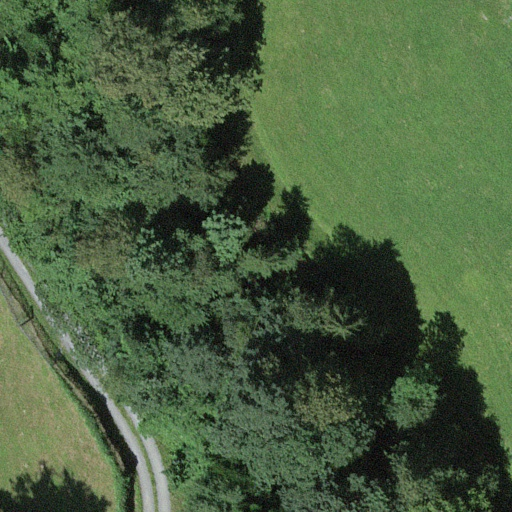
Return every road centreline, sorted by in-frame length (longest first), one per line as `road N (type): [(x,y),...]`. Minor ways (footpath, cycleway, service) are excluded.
road 1 (track): [(502,511),(439,377),(260,173),(237,103),(236,48),(253,0)]
road 2 (track): [(0,213),(141,439),(157,511)]
